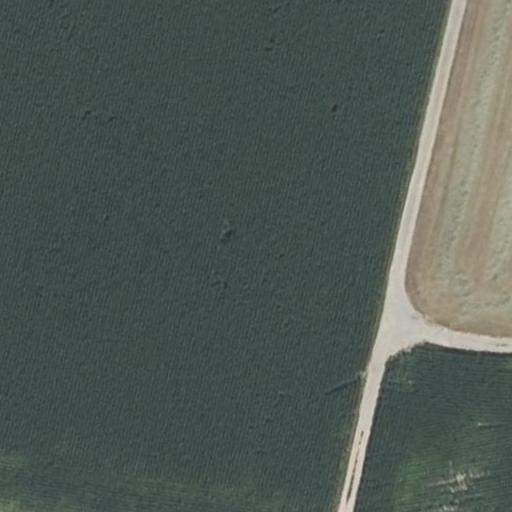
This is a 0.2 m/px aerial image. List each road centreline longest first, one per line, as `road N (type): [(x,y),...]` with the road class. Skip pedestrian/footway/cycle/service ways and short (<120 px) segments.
road 1 (track): [(342,511),(461,0)]
road 2 (track): [(387,319),(511,345)]
